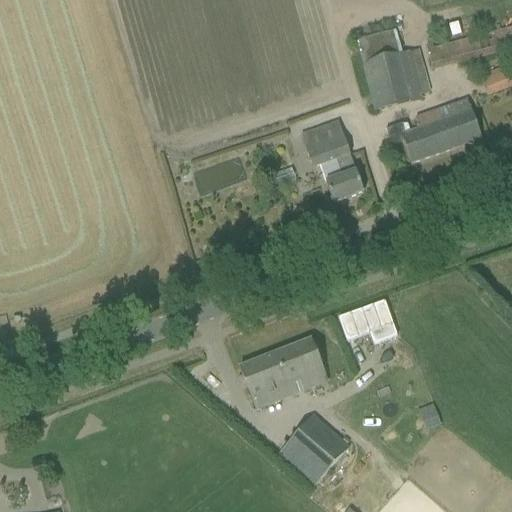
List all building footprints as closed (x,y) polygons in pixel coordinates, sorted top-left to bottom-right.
[(511,29),(426,51),(432,72),(511,51),(511,29)] [(396,57),(391,33),(355,42),(371,112),(422,101),(420,96),(428,94),(418,53),(396,57)] [(511,66),(480,78),(487,99),(511,89),(511,66)] [(400,139),(404,149),(410,167),(481,143),(474,124),(468,104),(418,121),(421,131),(400,139)] [(300,139),(305,152),(312,171),(319,169),(332,206),(362,195),(356,176),(338,126),(300,139)] [(326,385),(317,361),(310,342),(238,370),(246,389),(255,413),(326,385)] [(347,450),(351,445),(335,431),(331,435),(313,419),(278,457),(313,488),(348,451),(347,450)]
